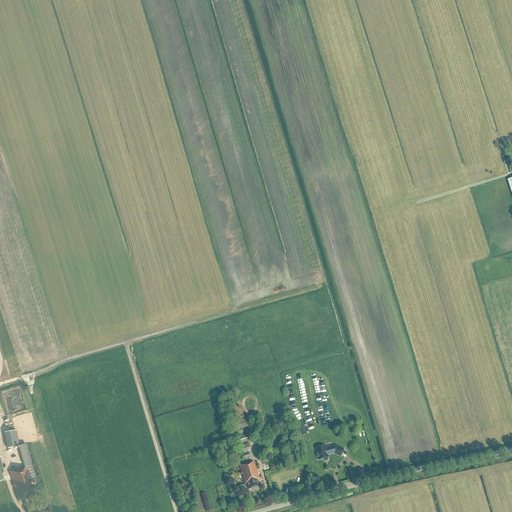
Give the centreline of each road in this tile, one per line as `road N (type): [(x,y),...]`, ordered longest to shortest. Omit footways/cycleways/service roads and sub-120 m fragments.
road 1 (tertiary): [(261,511),(511,450)]
road 2 (track): [(175,511),(125,342),(201,320)]
road 3 (track): [(0,385),(125,342)]
